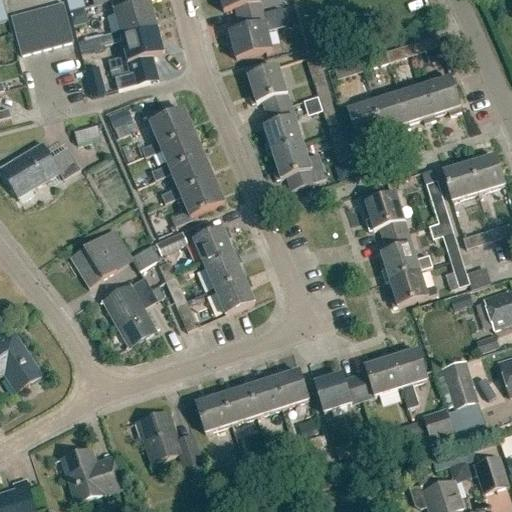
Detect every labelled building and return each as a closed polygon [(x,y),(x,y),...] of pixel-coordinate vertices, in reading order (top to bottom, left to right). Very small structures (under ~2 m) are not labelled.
[(81,0),(65,0),(69,13),(83,9),(81,0)] [(119,33),(119,36),(78,47),(81,57),(122,46),(121,43),(159,34),(153,8),(141,11),(138,0),(112,7),(115,18),(83,26),(87,41),(119,33)] [(221,0),(225,15),(237,12),(239,23),(263,17),(258,0),(221,0)] [(64,6),(12,19),(22,58),(74,45),(64,6)] [(263,17),(239,23),(242,34),(231,37),(237,63),(273,54),(268,35),(287,30),(283,12),(263,17)] [(121,43),(122,46),(126,61),(108,66),(111,77),(121,74),(123,82),(116,83),(120,96),(160,86),(154,62),(165,59),(159,34),(121,43)] [(438,40),(412,48),(416,59),(442,51),(438,40)] [(412,48),(387,56),(390,67),(416,59),(412,48)] [(387,56),(361,64),(364,75),(390,67),(387,56)] [(316,59),(306,62),(323,115),(333,112),(316,59)] [(361,64),(329,74),(333,84),(364,75),(361,64)] [(106,98),(100,72),(86,75),(92,102),(106,98)] [(253,96),(249,98),(252,109),(256,108),(257,109),(263,107),(267,118),(291,111),(279,72),(249,81),(253,96)] [(451,81),(425,89),(435,120),(448,116),(450,121),(461,118),(461,112),(451,81)] [(425,89),(400,97),(409,128),(422,124),(424,128),(435,125),(434,120),(435,120),(425,89)] [(400,97),(374,105),(383,136),(384,136),(397,132),(398,136),(410,132),(409,128),(400,97)] [(383,137),(384,136),(383,136),(374,105),(348,113),(357,144),(372,140),(373,144),(384,140),(383,137)] [(108,119),(113,130),(131,121),(126,111),(108,119)] [(264,132),(269,147),(264,149),(268,161),(273,159),(303,149),(291,111),(267,118),(270,130),(264,132)] [(333,112),(323,115),(331,141),(342,137),(333,112)] [(158,148),(141,155),(145,164),(161,157),(160,153),(194,137),(183,114),(150,129),(158,148)] [(0,116),(0,127),(11,125),(8,115),(0,116)] [(74,136),(77,147),(100,140),(97,129),(74,136)] [(161,157),(168,171),(152,179),(156,187),(171,180),(173,180),(171,176),(204,161),(194,137),(160,153),(161,157)] [(342,137),(331,141),(339,166),(350,162),(342,137)] [(277,173),(273,174),(276,186),(287,183),(291,196),(326,185),(318,160),(307,163),(303,149),(273,159),(277,173)] [(41,151),(0,176),(18,206),(32,198),(33,198),(60,181),(64,187),(80,178),(68,157),(51,167),(41,151)] [(478,159),(466,163),(468,169),(454,173),(453,167),(441,171),(453,207),(505,190),(495,160),(480,165),(478,159)] [(171,180),(172,181),(177,193),(162,200),(166,209),(181,203),(183,202),(181,198),(214,183),(204,161),(171,176),(173,180),(171,180)] [(214,183),(181,198),(183,202),(181,203),(187,215),(171,222),(176,233),(193,225),(191,222),(225,206),(214,183)] [(437,186),(427,189),(443,241),(453,237),(437,186)] [(371,222),(366,224),(370,236),(374,234),(374,235),(381,233),(384,244),(408,236),(396,198),(366,208),(371,222)] [(511,227),(489,235),(493,245),(511,238),(511,227)] [(228,232),(195,247),(206,272),(235,259),(234,258),(239,257),(238,256),(234,258),(228,246),(233,244),(228,232)] [(489,235),(464,243),(467,253),(493,245),(489,235)] [(391,284),(421,275),(433,271),(429,260),(417,264),(408,236),(384,244),(388,256),(382,258),(387,273),(383,275),(387,286),(391,285),(391,284)] [(453,237),(443,241),(450,265),(461,261),(453,237)] [(115,238),(77,262),(83,272),(78,274),(90,293),(117,276),(112,267),(127,258),(115,238)] [(140,280),(162,268),(153,253),(132,265),(140,280)] [(239,257),(234,258),(235,259),(206,272),(217,296),(245,283),(239,269),(243,267),(239,257)] [(461,261),(450,265),(459,293),(469,289),(461,261)] [(160,270),(168,289),(177,285),(169,266),(160,270)] [(396,298),(391,300),(395,312),(400,310),(429,301),(429,300),(439,297),(437,290),(427,293),(421,275),(391,284),(391,285),(396,298)] [(245,283),(217,296),(228,321),(256,308),(250,294),(255,291),(250,281),(246,283),(245,283)] [(145,282),(102,306),(129,353),(158,336),(143,309),(155,301),(145,282)] [(171,296),(178,313),(188,309),(180,292),(171,296)] [(510,294),(487,302),(497,332),(511,326),(511,295),(511,296),(510,294)] [(473,307),(469,297),(451,303),(454,313),(473,307)] [(181,321),(188,335),(197,331),(191,316),(181,321)] [(502,350),(498,338),(478,344),(483,357),(502,350)] [(15,339),(0,348),(0,382),(5,380),(16,398),(42,381),(15,339)] [(395,363),(404,392),(401,393),(407,412),(418,409),(412,389),(430,384),(421,355),(405,360),(403,355),(391,359),(393,363),(395,363)] [(511,361),(503,364),(511,395),(511,361)] [(377,363),(366,367),(367,371),(366,372),(368,378),(359,381),(366,404),(401,393),(404,392),(395,363),(393,363),(379,368),(377,363)] [(467,366),(442,374),(454,414),(479,406),(467,366)] [(276,383),(286,414),(313,405),(303,375),(287,380),(285,375),(274,378),(276,383)] [(366,404),(359,381),(346,385),(344,378),(328,383),(326,378),(316,381),(328,417),(366,404)] [(259,383),(248,387),(250,392),(260,422),(286,414),(276,383),(261,388),(259,383)] [(235,391),(223,395),(225,400),(235,430),(260,422),(250,392),(236,396),(235,391)] [(209,400),(198,403),(209,438),(235,430),(225,400),(210,404),(209,400)] [(446,412),(422,420),(430,445),(454,438),(446,412)] [(172,418),(137,429),(142,445),(146,443),(154,468),(180,460),(185,476),(205,469),(196,440),(181,445),(172,418)] [(425,435),(421,424),(334,452),(337,463),(425,435)] [(319,440),(216,473),(219,484),(323,451),(319,440)] [(93,453),(61,463),(76,509),(126,493),(115,460),(97,466),(93,453)] [(474,472),(483,500),(508,492),(499,464),(474,472)] [(451,484),(470,481),(468,465),(449,467),(451,484)] [(403,468),(389,473),(393,485),(407,481),(403,468)] [(36,511),(27,483),(15,487),(17,493),(0,498),(0,511),(36,511)] [(462,511),(454,487),(435,494),(431,485),(409,492),(415,510),(417,511),(422,511),(426,511),(462,511)]
